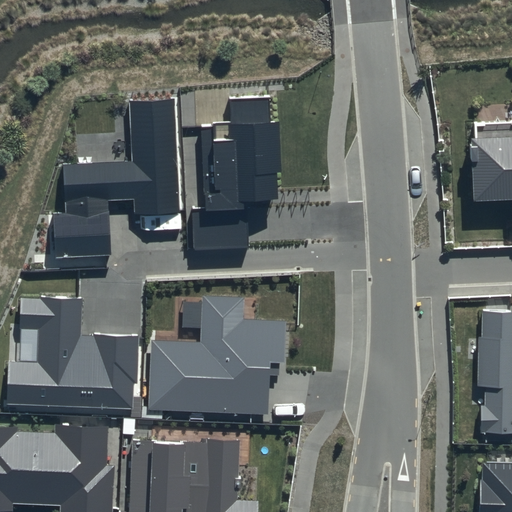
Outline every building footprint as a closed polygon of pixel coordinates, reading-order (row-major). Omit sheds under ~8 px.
[(268,96),(230,97),(231,123),(202,124),(206,208),(192,209),(194,248),(248,245),(246,199),(279,198),(277,173),(282,173),(280,123),(269,123),(268,96)] [(175,99),(129,100),(132,161),(63,164),(65,214),(54,214),(55,256),(109,254),(107,200),(133,200),(134,214),(179,213),(175,99)] [(511,118),(470,120),(474,207),(511,205),(511,118)] [(7,362),(5,402),(134,407),(137,333),(77,331),(79,298),(24,296),(22,331),(41,332),(40,363),(7,362)] [(157,344),(152,411),(274,417),(278,325),(240,324),(241,300),(208,299),(205,346),(157,344)] [(511,436),(511,310),(486,310),(482,436),(511,436)] [(0,505),(73,509),(73,511),(107,511),(111,431),(56,428),(55,438),(0,435),(0,505)] [(206,442),(133,439),(129,511),(258,511),(259,501),(236,500),(239,440),(206,438),(206,442)] [(511,511),(511,452),(479,452),(479,511),(511,511)]
